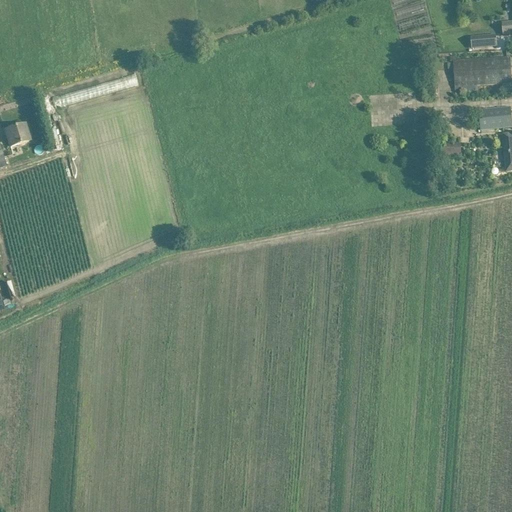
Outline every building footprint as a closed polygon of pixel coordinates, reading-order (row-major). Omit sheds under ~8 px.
[(511,22),(502,24),(503,35),(511,34),(511,22)] [(511,83),(510,58),(454,62),(455,87),(511,83)] [(511,127),(511,122),(510,108),(478,111),(480,131),(511,127)] [(5,132),(10,149),(30,142),(25,126),(5,132)] [(511,136),(510,137),(510,136),(503,136),(507,173),(511,172),(511,136)] [(460,144),(442,145),(442,155),(461,154),(460,144)]
